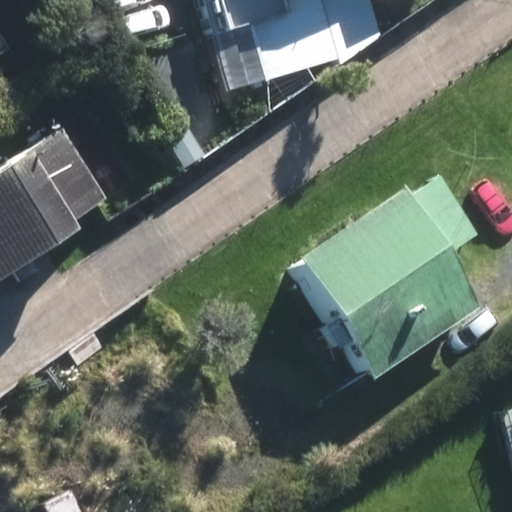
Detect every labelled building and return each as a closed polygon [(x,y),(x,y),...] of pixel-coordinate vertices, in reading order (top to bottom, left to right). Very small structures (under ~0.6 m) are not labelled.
[(215,0),(234,64),(365,27),(357,0),(215,0)] [(21,155),(0,166),(0,275),(68,236),(21,155)] [(404,200),(288,274),(334,346),(450,272),(404,200)] [(237,399),(265,440),(298,417),(270,376),(237,399)] [(306,428),(330,463),(386,424),(358,384),(302,423),(306,428)] [(330,463),(306,428),(273,451),(260,460),(284,495),(330,463)] [(256,455),(252,448),(182,496),(193,511),(258,511),(284,495),(260,460),(256,455)]
